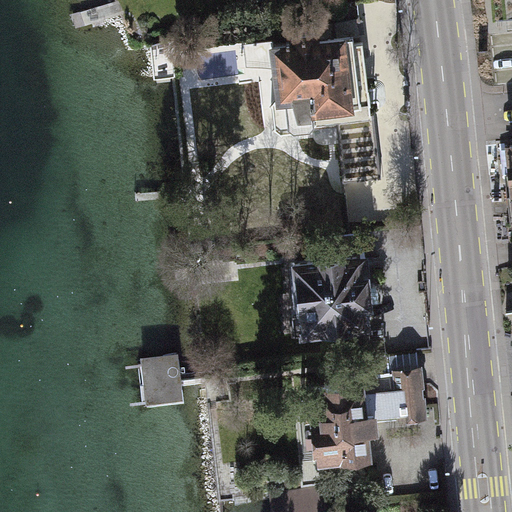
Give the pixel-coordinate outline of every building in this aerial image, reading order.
[(353,37),(278,44),(284,105),(317,102),(318,116),(361,112),(353,37)] [(511,143),(499,144),(504,198),(511,197),(511,143)] [(373,255),(289,261),(295,336),(379,330),(373,255)] [(178,357),(142,360),(146,410),(182,407),(178,357)] [(377,378),(304,390),(311,471),(388,461),(377,378)] [(265,494),(267,511),(321,511),(318,487),(265,494)]
